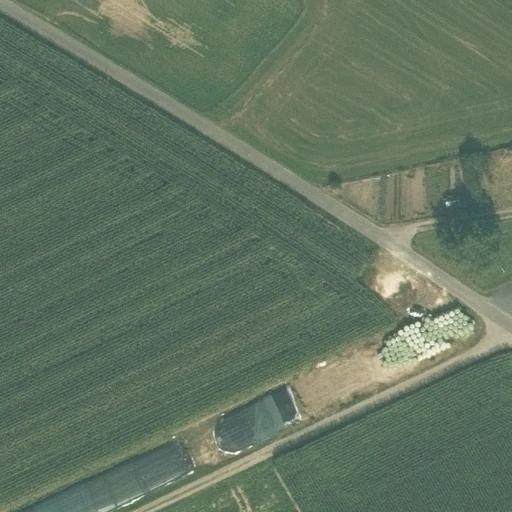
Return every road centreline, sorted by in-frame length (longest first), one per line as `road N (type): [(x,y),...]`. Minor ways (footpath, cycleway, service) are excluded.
road 1 (unclassified): [(0,6),(280,169),(511,327)]
road 2 (track): [(145,511),(511,338)]
